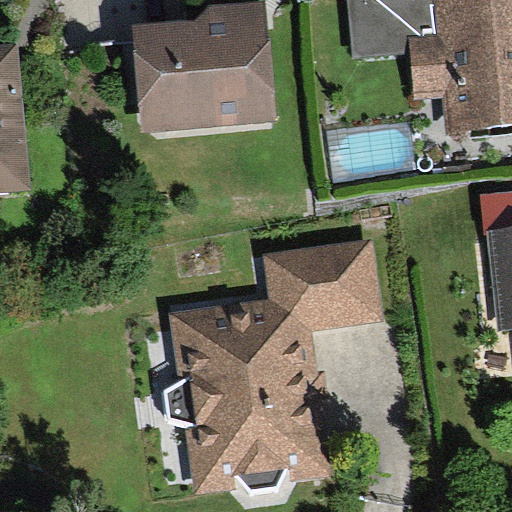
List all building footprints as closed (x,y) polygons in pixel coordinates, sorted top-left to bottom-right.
[(511,0),(349,0),(355,62),(413,57),(417,103),(446,100),(449,138),(511,132),(511,0)] [(198,29),(131,35),(140,138),(277,126),(266,6),(209,11),(198,29)] [(18,49),(0,50),(0,200),(32,198),(18,49)] [(485,237),(490,237),(500,337),(511,335),(511,195),(481,199),(485,237)] [(270,306),(169,320),(194,502),(333,483),(313,336),(385,327),(374,244),(264,259),(270,306)]
